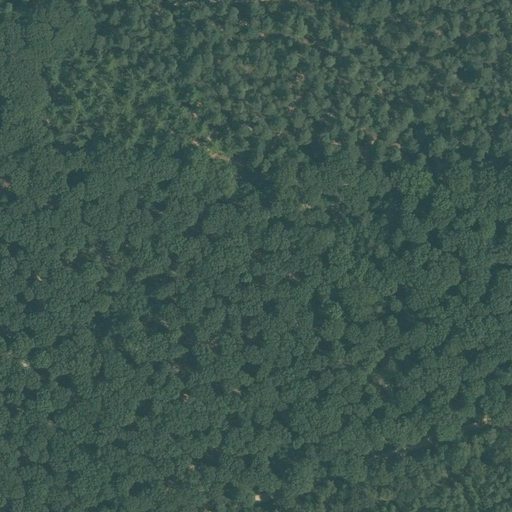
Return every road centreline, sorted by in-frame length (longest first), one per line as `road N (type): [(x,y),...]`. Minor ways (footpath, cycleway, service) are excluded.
road 1 (unknown): [(116,0),(84,56),(25,118),(49,360),(93,511)]
road 2 (track): [(0,164),(511,194)]
road 3 (track): [(371,315),(0,367)]
road 4 (track): [(511,413),(219,511)]
road 5 (track): [(402,450),(337,184)]
road 6 (track): [(260,0),(0,21)]
road 7 (track): [(8,365),(7,165)]
